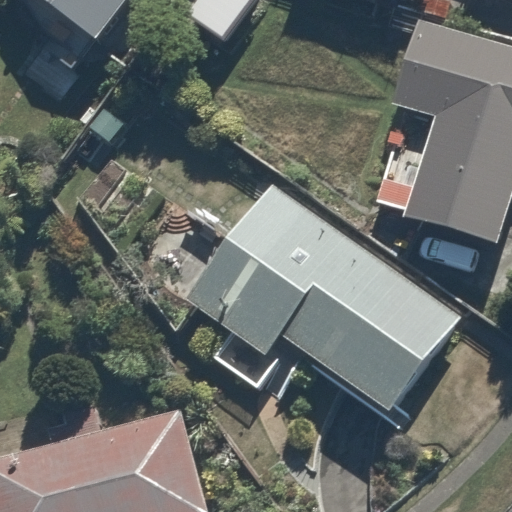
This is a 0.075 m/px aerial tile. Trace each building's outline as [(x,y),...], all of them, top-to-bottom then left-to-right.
[(161,0),(44,0),(120,56),(161,0)] [(245,56),(281,0),(215,0),(198,25),(245,56)] [(511,50),(437,31),(387,221),(511,253),(511,50)] [(290,188),(183,336),(266,396),(301,347),(409,425),(481,325),(290,188)] [(48,412),(0,429),(0,485),(9,511),(227,511),(192,414),(131,436),(121,408),(55,432),(48,412)]
